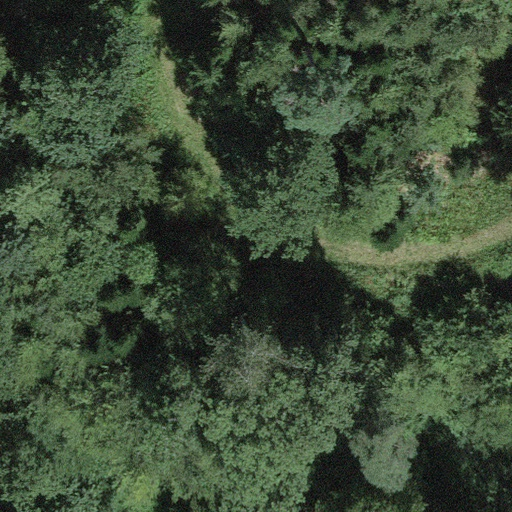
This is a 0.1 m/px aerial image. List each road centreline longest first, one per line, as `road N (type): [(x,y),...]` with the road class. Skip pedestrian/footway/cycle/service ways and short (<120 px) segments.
road 1 (track): [(172,0),(188,85),(243,168),(327,215),(429,227),(511,206)]
road 2 (track): [(0,478),(170,511)]
